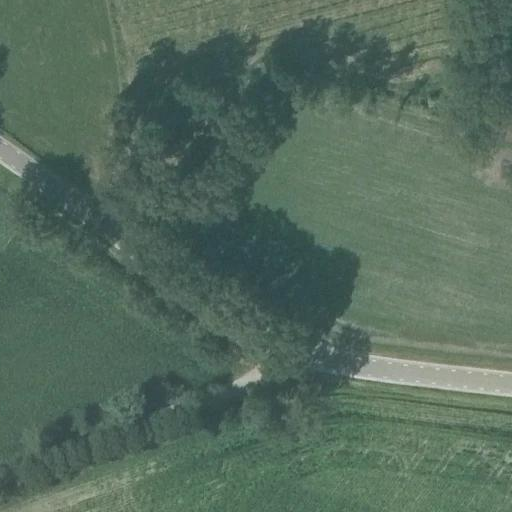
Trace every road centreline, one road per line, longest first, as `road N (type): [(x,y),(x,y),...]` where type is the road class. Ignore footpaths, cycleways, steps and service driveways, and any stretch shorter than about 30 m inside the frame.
road 1 (unclassified): [(0,151),(251,329),(312,360),(511,383)]
road 2 (track): [(312,360),(0,474)]
